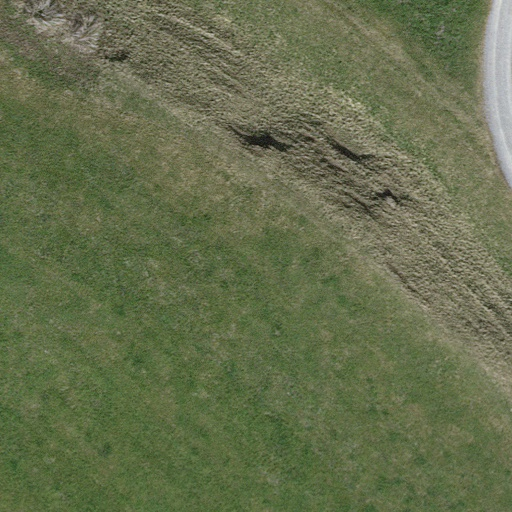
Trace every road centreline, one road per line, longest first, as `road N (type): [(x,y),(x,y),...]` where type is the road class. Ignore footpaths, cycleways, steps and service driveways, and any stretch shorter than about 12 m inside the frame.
road 1 (track): [(511,168),(453,98),(339,0)]
road 2 (track): [(507,0),(499,89),(511,152)]
